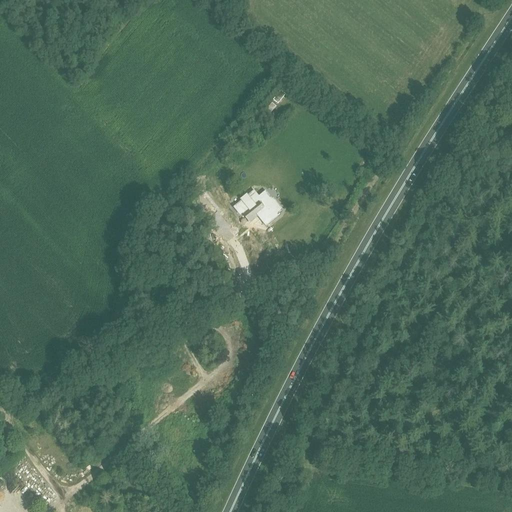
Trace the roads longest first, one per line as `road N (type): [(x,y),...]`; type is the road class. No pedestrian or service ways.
road 1 (trunk): [(232,511),(325,320),(511,17)]
road 2 (track): [(348,354),(511,85)]
road 3 (track): [(275,511),(348,354)]
